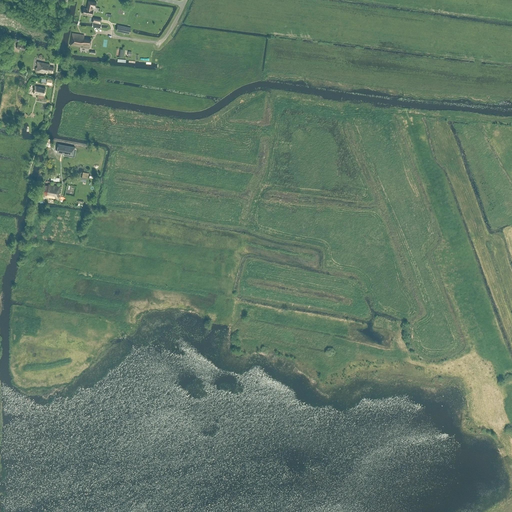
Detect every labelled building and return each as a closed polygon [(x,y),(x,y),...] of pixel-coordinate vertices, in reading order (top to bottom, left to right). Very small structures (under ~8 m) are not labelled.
[(93,7),(95,8),(96,2),(88,1),(87,9),(84,8),(82,14),(92,16),(93,10),(92,10),(93,7)] [(130,29),(131,27),(130,27),(117,25),(116,31),(129,34),(130,29)] [(72,33),(70,45),(89,48),(91,39),(84,38),(84,35),(72,33)] [(53,67),(48,66),(49,64),(37,62),(35,71),(47,73),(47,72),(52,73),(53,67)] [(38,94),(44,95),(45,88),(41,87),(35,86),(33,94),(38,94)] [(57,146),(55,154),(70,157),(72,148),(57,146)] [(46,196),(58,198),(60,187),(49,184),(48,186),(43,185),(41,193),(47,194),(46,196)]
